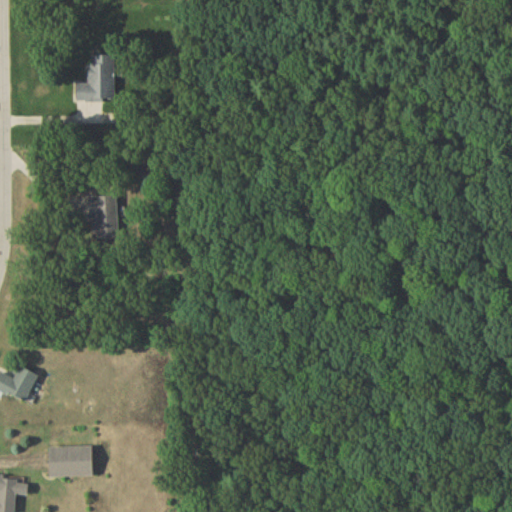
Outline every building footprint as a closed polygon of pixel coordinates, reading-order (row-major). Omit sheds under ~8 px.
[(117,58),(92,58),(91,87),(79,87),(79,104),(116,104),(117,58)] [(94,199),(95,244),(120,243),(119,199),(94,199)] [(3,375),(0,382),(0,393),(30,405),(41,377),(20,369),(15,380),(3,375)] [(53,481),(96,481),(96,450),(53,450),(53,481)] [(0,511),(18,511),(19,499),(31,499),(31,487),(21,487),(21,480),(0,479),(0,511)]
